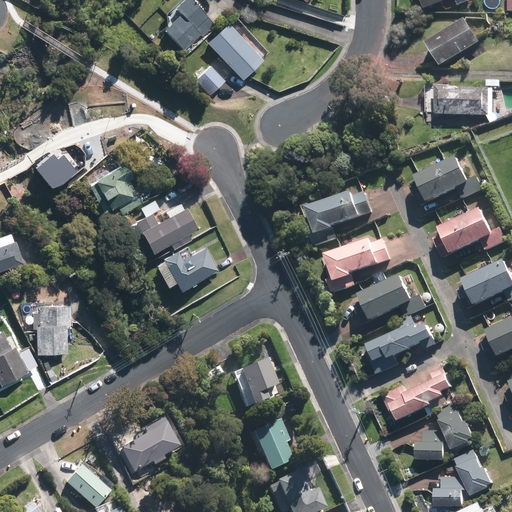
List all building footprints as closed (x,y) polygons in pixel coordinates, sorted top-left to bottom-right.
[(463,19),(428,42),(441,63),(477,41),(463,19)] [(177,20),(164,33),(182,50),(195,38),(177,20)] [(224,29),(208,45),(242,80),(258,64),(224,29)] [(206,69),(196,81),(209,94),(220,82),(206,69)] [(489,88),(439,87),(438,111),(488,113),(489,88)] [(466,180),(456,159),(418,176),(421,182),(413,186),(420,201),(466,180)] [(139,203),(120,168),(85,188),(103,222),(139,203)] [(480,188),(476,179),(459,187),(464,196),(480,188)] [(192,191),(181,198),(187,207),(198,201),(192,191)] [(350,191),(309,206),(317,228),(369,210),(363,193),(352,197),(350,191)] [(490,231),(480,210),(442,229),(445,235),(437,239),(445,254),(490,231)] [(150,216),(137,223),(152,251),(193,229),(184,212),(155,226),(150,216)] [(332,226),(312,233),(316,244),(336,238),(332,226)] [(505,239),(500,229),(484,238),(488,247),(505,239)] [(370,239),(327,254),(335,276),(388,258),(382,240),(372,243),(370,239)] [(12,244),(0,248),(0,269),(19,263),(12,244)] [(174,254),(163,260),(180,290),(215,270),(204,251),(180,264),(174,254)] [(511,284),(511,279),(503,262),(465,281),(468,287),(461,291),(468,306),(511,284)] [(350,273),(331,280),(334,291),(354,284),(350,273)] [(411,300),(401,278),(362,295),(365,301),(357,304),(365,321),(411,300)] [(426,307),(421,296),(403,305),(408,316),(426,307)] [(41,327),(36,328),(37,353),(63,351),(62,324),(66,324),(65,308),(40,309),(41,327)] [(402,330),(366,347),(377,372),(397,363),(392,353),(430,336),(425,325),(417,328),(412,317),(399,323),(402,330)] [(511,348),(511,320),(489,331),(492,337),(484,341),(492,358),(511,348)] [(0,335),(0,382),(1,384),(24,372),(12,349),(9,351),(0,335)] [(433,337),(424,341),(426,347),(436,343),(433,337)] [(263,358),(241,367),(255,399),(269,392),(271,396),(284,391),(281,383),(275,386),(263,358)] [(403,386),(384,395),(396,420),(429,403),(428,401),(443,394),(441,389),(450,385),(442,370),(434,374),(436,378),(406,393),(403,386)] [(447,404),(443,396),(430,403),(434,411),(447,404)] [(444,442),(450,442),(453,447),(470,440),(468,437),(472,435),(467,423),(464,424),(457,407),(439,415),(446,431),(427,431),(427,443),(419,442),(418,457),(444,458),(444,442)] [(119,445),(134,472),(180,447),(163,416),(144,427),(146,431),(119,445)] [(278,419),(254,430),(270,465),(288,457),(281,440),(286,438),(278,419)] [(473,452),(457,459),(465,477),(444,478),(444,489),(437,489),(437,504),(461,503),(461,488),(470,488),(472,493),(488,485),(487,483),(490,481),(484,468),(481,469),(473,452)] [(77,465),(65,479),(97,504),(108,489),(77,465)] [(296,470),(276,479),(292,511),(305,511),(322,504),(315,489),(307,493),(296,470)] [(29,501),(16,511),(38,511),(39,511),(29,501)]
